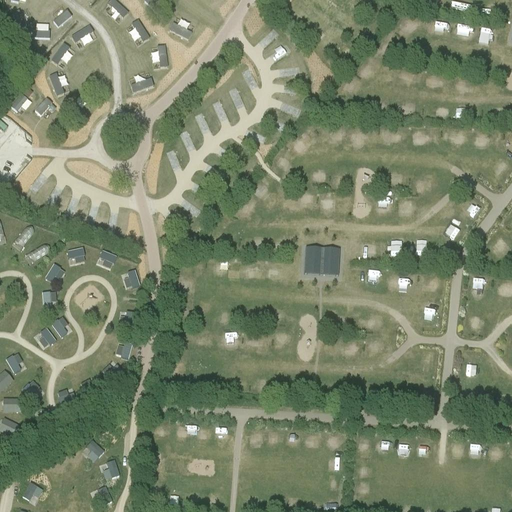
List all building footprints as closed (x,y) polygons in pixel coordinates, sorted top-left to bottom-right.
[(191,14),(200,4),(196,0),(177,0),(191,14)] [(235,0),(227,9),(234,15),(246,0),(235,0)] [(252,0),(248,0),(245,5),(253,10),(257,3),(252,0)] [(351,0),(347,5),(361,17),(369,7),(360,0),(351,0)] [(248,30),(261,15),(255,9),(242,24),(248,30)] [(304,30),(320,36),(326,22),(320,20),(322,13),(311,9),(304,30)] [(89,20),(81,30),(90,37),(98,28),(89,20)] [(169,24),(165,31),(175,38),(180,32),(169,24)] [(267,46),(278,31),(273,28),(262,43),(267,46)] [(133,61),(146,46),(130,32),(125,37),(129,41),(121,50),(133,61)] [(279,38),(286,44),(290,39),(282,34),(279,38)] [(57,50),(70,61),(78,51),(66,40),(57,50)] [(209,45),(204,51),(211,57),(216,52),(209,45)] [(245,49),(241,55),(245,57),(241,64),(255,73),(264,61),(245,49)] [(300,49),(294,55),(299,59),(294,65),(303,73),(314,61),(300,49)] [(49,84),(55,78),(46,70),(41,76),(49,84)] [(229,83),(224,79),(220,84),(235,96),(247,81),(241,76),(237,81),(233,77),(229,83)] [(283,95),(290,90),(279,78),(273,84),(283,95)] [(117,89),(106,101),(116,110),(127,97),(117,89)] [(182,91),(173,104),(181,110),(190,97),(182,91)] [(213,91),(207,98),(223,112),(229,105),(213,91)] [(266,99),(258,107),(270,118),(278,109),(266,99)] [(192,125),(205,113),(198,106),(185,118),(192,125)] [(238,134),(252,143),(258,132),(244,124),(238,134)] [(418,141),(431,141),(431,130),(418,130),(418,141)] [(296,138),(302,146),(311,139),(304,131),(296,138)] [(454,143),(463,143),(464,133),(454,133),(454,143)] [(57,149),(72,162),(84,148),(69,135),(57,149)] [(476,135),(476,144),(485,144),(485,135),(476,135)] [(229,163),(235,155),(223,144),(216,151),(229,163)] [(169,152),(162,160),(169,166),(176,158),(169,152)] [(141,183),(152,193),(161,182),(150,173),(141,183)] [(260,188),(267,194),(274,187),(266,180),(260,188)] [(197,201),(204,191),(192,181),(184,191),(197,201)] [(132,200),(139,205),(149,194),(140,187),(136,192),(138,194),(132,200)] [(399,206),(399,216),(407,216),(408,206),(399,206)] [(128,242),(137,223),(130,220),(121,238),(128,242)] [(12,246),(20,252),(35,234),(27,228),(12,246)] [(153,229),(147,248),(154,250),(160,231),(153,229)] [(499,234),(493,242),(501,249),(508,241),(499,234)] [(47,244),(25,257),(30,265),(52,253),(47,244)] [(77,265),(86,263),(83,249),(68,253),(69,260),(76,259),(77,265)] [(304,276),(338,278),(339,251),(306,249),(304,276)] [(112,271),(117,258),(102,252),(100,259),(106,261),(103,268),(112,271)] [(256,273),(256,265),(246,265),(246,273),(256,273)] [(46,280),(52,284),(56,278),(61,282),(66,273),(54,266),(46,280)] [(136,271),(128,274),(130,280),(124,282),(127,291),(140,287),(136,271)] [(372,283),(372,273),(363,273),(362,283),(372,283)] [(502,290),(511,290),(511,280),(502,280),(502,290)] [(481,296),(481,285),(470,286),(471,297),(481,296)] [(58,310),(57,294),(43,294),(43,311),(58,310)] [(121,328),(134,328),(134,313),(121,313),(121,328)] [(52,327),(62,339),(68,334),(64,330),(69,326),(63,318),(52,327)] [(466,330),(475,332),(477,320),(468,319),(466,330)] [(47,329),(40,334),(44,339),(39,343),(45,350),(56,342),(47,329)] [(231,349),(240,349),(240,336),(231,336),(231,349)] [(129,361),(134,346),(120,341),(115,356),(129,361)] [(369,341),(369,352),(380,352),(380,342),(369,341)] [(18,366),(23,363),(19,355),(7,361),(14,376),(21,372),(18,366)] [(103,372),(112,382),(123,372),(113,362),(103,372)] [(474,379),(475,370),(465,369),(464,379),(474,379)] [(0,393),(0,394),(14,382),(5,372),(0,376),(0,393)] [(84,392),(98,385),(95,378),(81,385),(84,392)] [(33,402),(44,394),(35,381),(24,390),(33,402)] [(58,394),(61,407),(77,403),(73,390),(58,394)] [(22,413),(22,400),(3,400),(3,413),(22,413)] [(3,419),(0,426),(0,432),(15,439),(20,427),(3,419)] [(178,439),(193,438),(193,427),(178,427),(178,439)] [(199,438),(210,438),(210,428),(200,428),(199,438)] [(225,441),(227,431),(217,429),(215,440),(225,441)] [(107,434),(112,441),(117,438),(113,431),(107,434)] [(261,442),(262,432),(252,431),(251,441),(261,442)] [(287,443),(298,444),(299,434),(288,433),(287,443)] [(398,450),(409,450),(409,439),(399,439),(398,450)] [(343,445),(343,440),(330,440),(330,450),(338,450),(338,445),(343,445)] [(419,441),(418,452),(429,453),(430,442),(419,441)] [(471,445),(471,455),(481,455),(482,445),(471,445)] [(249,501),(249,510),(260,510),(260,501),(249,501)]
